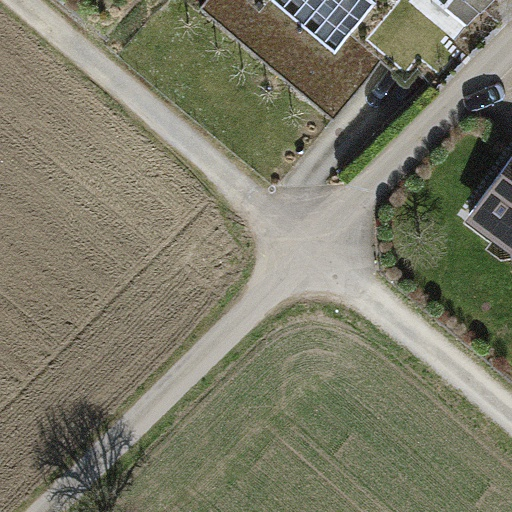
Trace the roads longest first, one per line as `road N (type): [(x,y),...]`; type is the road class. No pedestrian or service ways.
road 1 (track): [(312,247),(15,0)]
road 2 (track): [(312,247),(46,511)]
road 3 (track): [(511,44),(312,247)]
road 4 (track): [(511,412),(312,247)]
